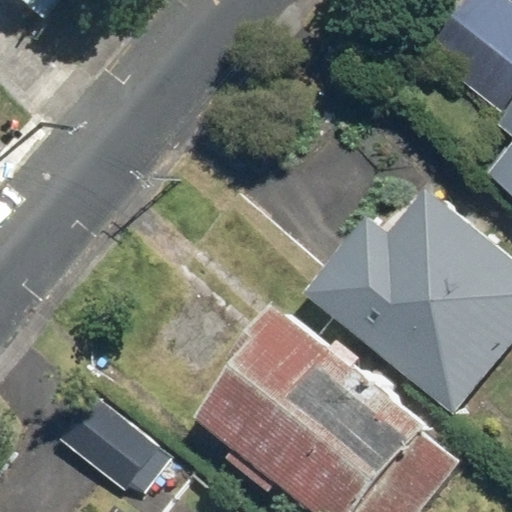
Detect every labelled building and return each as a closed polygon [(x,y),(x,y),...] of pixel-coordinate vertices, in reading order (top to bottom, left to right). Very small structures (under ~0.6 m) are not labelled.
[(57,0),(19,0),(41,18),(57,0)] [(497,113),(511,95),(511,0),(474,0),(428,54),(497,113)] [(511,185),(511,157),(498,174),(511,185)] [(461,414),(511,354),(511,241),(447,186),(407,232),(387,215),(320,293),(461,414)] [(436,429),(441,423),(300,304),(249,362),(258,370),(216,419),(325,511),(428,511),(473,460),(436,429)] [(121,491),(159,445),(100,396),(62,442),(121,491)]
